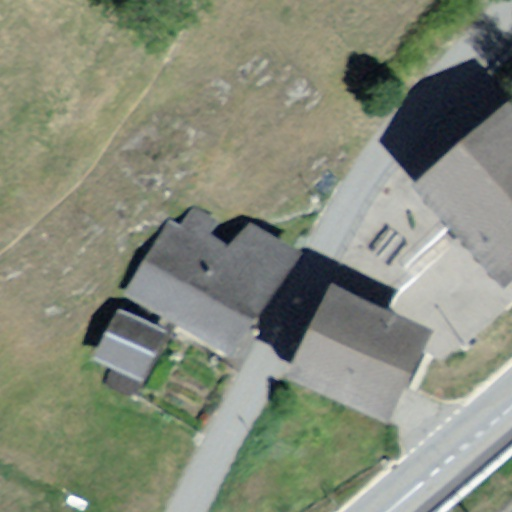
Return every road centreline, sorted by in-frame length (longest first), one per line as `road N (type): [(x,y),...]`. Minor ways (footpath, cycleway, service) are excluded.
road 1 (residential): [(511,17),(368,170),(182,511)]
road 2 (primary): [(385,511),(511,404)]
